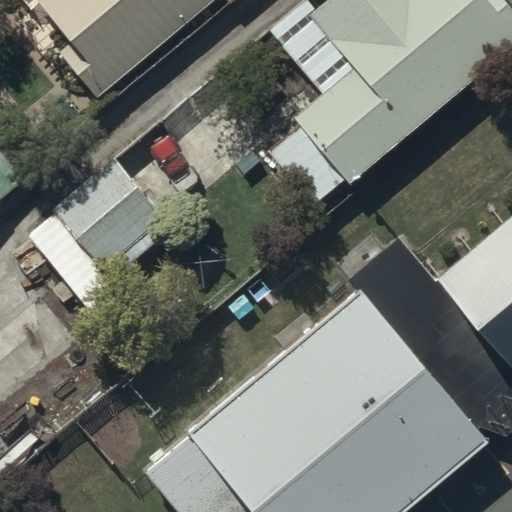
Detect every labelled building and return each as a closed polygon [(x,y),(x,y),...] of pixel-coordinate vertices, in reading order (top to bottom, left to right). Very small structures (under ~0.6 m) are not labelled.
[(39,0),(77,44),(64,55),(99,96),(210,0),(229,0),(230,0),(39,0)] [(349,179),(511,41),(511,6),(506,0),(322,0),(314,7),(308,0),(304,0),(269,30),(322,92),(294,115),(349,179)] [(25,174),(0,145),(0,201),(1,201),(25,174)] [(163,217),(113,157),(52,207),(54,209),(27,232),(81,297),(154,237),(148,229),(163,217)] [(346,277),(356,290),(141,470),(177,511),(398,511),(488,437),(478,426),(505,434),(511,427),(511,208),(432,276),(397,234),(346,277)]
